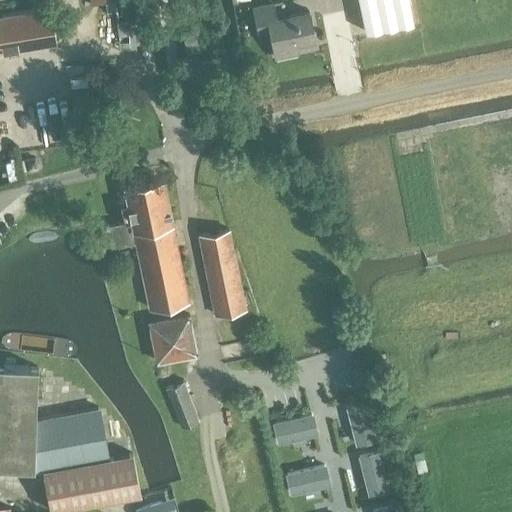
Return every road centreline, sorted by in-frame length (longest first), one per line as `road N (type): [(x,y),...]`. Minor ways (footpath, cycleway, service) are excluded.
road 1 (residential): [(221,511),(210,444),(211,353),(176,146)]
road 2 (unclassified): [(176,146),(274,119),(511,76)]
road 3 (residential): [(0,205),(13,191),(176,146)]
road 4 (residential): [(176,146),(170,111),(147,78),(111,53),(95,54)]
